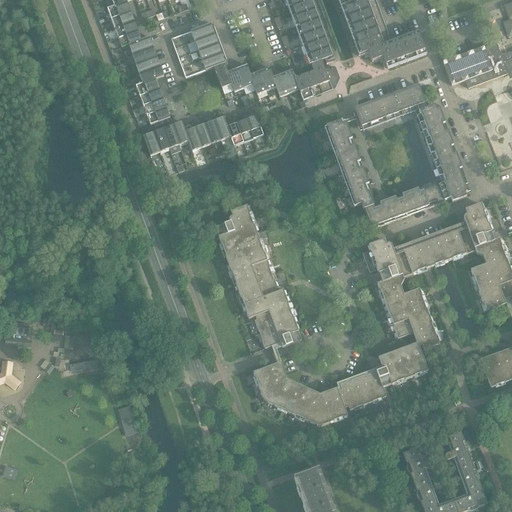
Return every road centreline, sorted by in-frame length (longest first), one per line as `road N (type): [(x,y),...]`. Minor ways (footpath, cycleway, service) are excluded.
road 1 (tertiary): [(251,511),(61,0)]
road 2 (residential): [(485,193),(414,0)]
